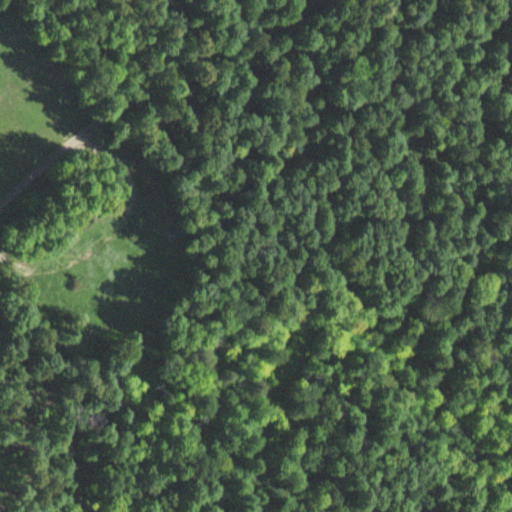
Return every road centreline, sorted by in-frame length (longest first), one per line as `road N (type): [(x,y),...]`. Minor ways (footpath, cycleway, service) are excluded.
road 1 (track): [(0,203),(179,68)]
road 2 (track): [(179,68),(307,0)]
